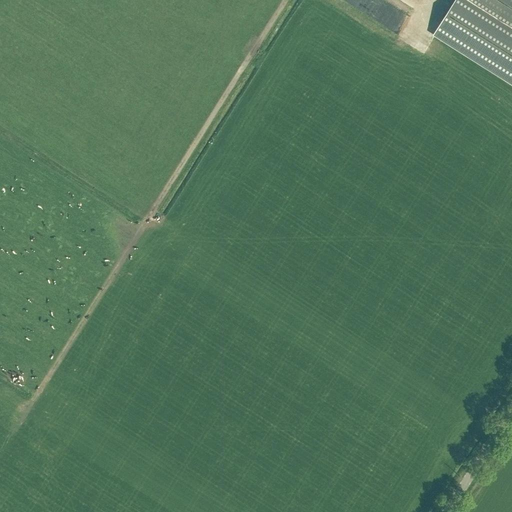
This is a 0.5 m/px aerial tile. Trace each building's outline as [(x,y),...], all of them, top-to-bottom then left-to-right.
[(511,0),(455,0),(455,1),(455,2),(434,36),(467,56),(511,84),(511,0)] [(382,47),(383,63),(394,63),(394,47),(382,47)] [(360,98),(353,110),(362,115),(369,103),(360,98)] [(480,98),(472,108),(478,112),(485,101),(480,98)] [(370,120),(378,111),(373,108),(366,116),(370,120)] [(498,404),(491,408),(494,413),(501,410),(498,404)]
